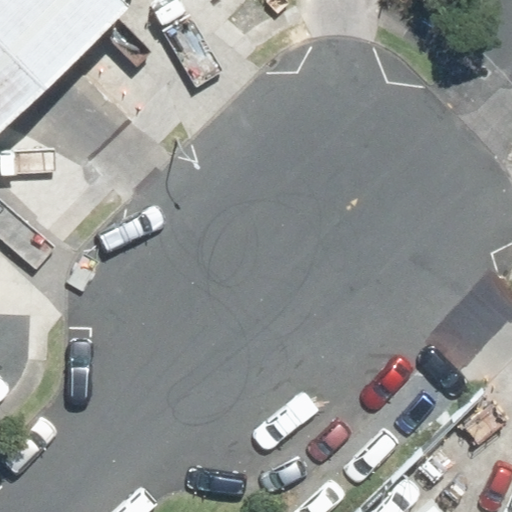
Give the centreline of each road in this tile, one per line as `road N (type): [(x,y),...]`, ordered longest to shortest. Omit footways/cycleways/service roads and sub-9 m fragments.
road 1 (unclassified): [(394,140),(11,511)]
road 2 (unknown): [(394,140),(363,0)]
